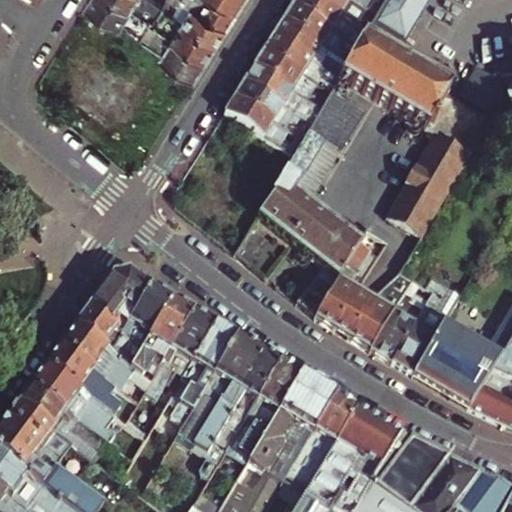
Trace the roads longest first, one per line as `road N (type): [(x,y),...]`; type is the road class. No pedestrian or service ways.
road 1 (tertiary): [(511,462),(330,363),(131,211)]
road 2 (tertiary): [(131,211),(1,101),(64,0)]
road 3 (residential): [(265,0),(131,211)]
road 4 (residential): [(131,211),(0,392)]
